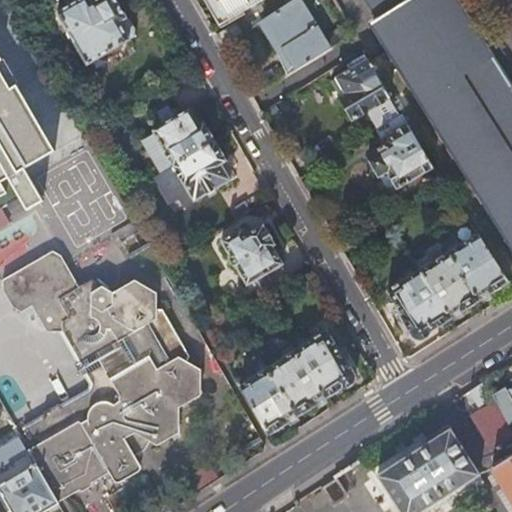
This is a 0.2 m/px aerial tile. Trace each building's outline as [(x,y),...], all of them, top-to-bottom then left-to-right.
[(89,0),(78,0),(58,11),(87,63),(130,40),(117,14),(123,11),(116,0),(94,0),(91,2),(89,0)] [(215,0),(227,19),(259,0),(215,0)] [(295,0),(266,19),(295,69),(296,69),(330,48),(301,0),(295,0)] [(368,0),(380,18),(407,0),(368,0)] [(459,4),(456,0),(407,0),(380,18),(370,24),(387,49),(459,4)] [(511,0),(491,0),(511,34),(511,0)] [(511,87),(459,4),(387,49),(511,245),(511,87)] [(356,118),(391,96),(365,54),(355,61),(357,65),(332,80),(356,118)] [(0,199),(9,194),(3,184),(10,179),(21,197),(30,212),(46,202),(27,170),(57,152),(51,142),(47,144),(21,98),(24,96),(18,86),(12,90),(0,69),(0,199)] [(141,139),(160,174),(174,166),(216,141),(206,123),(200,127),(190,109),(176,116),(168,103),(155,111),(162,124),(153,129),(154,130),(141,139)] [(401,188),(436,165),(403,113),(402,114),(392,121),(397,129),(384,138),(388,143),(371,154),(382,173),(384,173),(389,169),(399,186),(401,188)] [(397,129),(392,121),(378,129),(384,138),(397,129)] [(227,161),(216,141),(174,166),(194,200),(230,179),(222,164),(227,161)] [(222,164),(230,179),(236,176),(227,161),(222,164)] [(389,169),(384,173),(394,189),(399,186),(389,169)] [(462,242),(449,250),(479,295),(487,290),(490,294),(510,281),(491,250),(475,224),(457,235),(462,242)] [(244,228),(237,232),(222,240),(231,255),(229,256),(236,267),(237,266),(247,285),(256,279),(284,263),(274,247),(277,245),(265,225),(248,235),(244,228)] [(146,238),(141,230),(121,243),(130,258),(150,246),(146,238)] [(432,261),(421,268),(450,314),(458,308),(461,312),(481,299),(479,295),(449,250),(445,243),(428,254),(432,261)] [(65,295),(90,280),(88,279),(76,286),(57,256),(48,251),(0,280),(0,291),(10,308),(20,314),(29,308),(45,333),(60,336),(78,365),(74,369),(82,381),(86,379),(91,386),(89,394),(62,411),(58,409),(43,419),(42,423),(23,434),(34,452),(28,455),(55,502),(59,500),(63,497),(105,471),(111,481),(113,483),(117,484),(120,482),(85,422),(126,398),(65,295)] [(284,263),(256,279),(263,291),(290,273),(284,263)] [(450,314),(421,268),(388,290),(404,314),(402,315),(416,336),(418,338),(420,338),(422,339),(424,339),(427,338),(429,337),(430,336),(430,334),(432,331),(453,318),(450,314)] [(126,398),(85,422),(120,482),(138,471),(140,469),(141,465),(135,453),(144,447),(146,442),(162,450),(182,436),(185,410),(203,398),(204,373),(190,365),(193,359),(165,312),(158,310),(156,297),(131,278),(109,291),(90,280),(65,295),(126,398)] [(294,349),(322,395),(325,399),(343,388),(346,387),(349,385),(351,383),(353,381),(353,379),(354,376),(354,374),(353,372),(357,369),(349,356),(344,358),(339,350),(326,330),(294,349)] [(280,353),(264,363),(266,367),(294,413),(296,417),(317,404),(314,400),(322,395),(294,349),(282,357),(280,353)] [(294,413),(266,367),(254,375),(251,371),(237,379),(269,435),(288,423),(285,418),(294,413)] [(483,382),(468,391),(478,408),(493,399),(490,394),(483,382)] [(490,394),(493,399),(508,424),(511,421),(511,389),(508,388),(505,390),(503,386),(490,394)] [(473,416),(494,450),(511,437),(511,434),(493,404),(473,416)] [(0,438),(0,511),(43,511),(57,504),(55,502),(28,455),(14,430),(0,438)] [(451,430),(378,476),(400,511),(421,511),(480,476),(451,430)] [(262,439),(260,436),(243,446),(248,453),(264,443),(262,439)] [(511,454),(492,468),(511,500),(511,454)]
